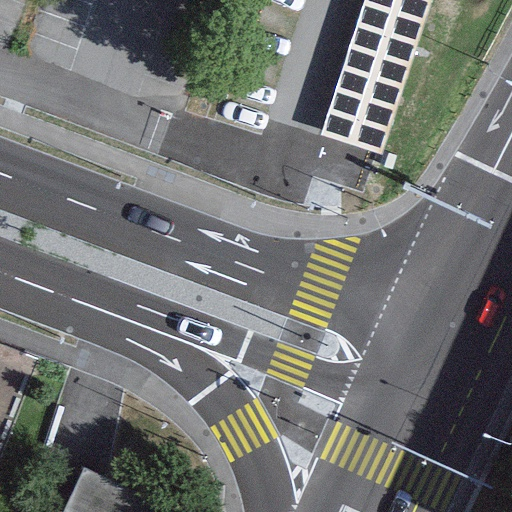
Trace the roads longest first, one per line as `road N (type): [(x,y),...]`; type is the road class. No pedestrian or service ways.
road 1 (primary): [(431,337),(0,176)]
road 2 (primary): [(66,296),(234,344),(398,410)]
road 3 (primary): [(66,296),(209,394),(240,434),(273,511)]
road 4 (primary): [(431,337),(511,158)]
